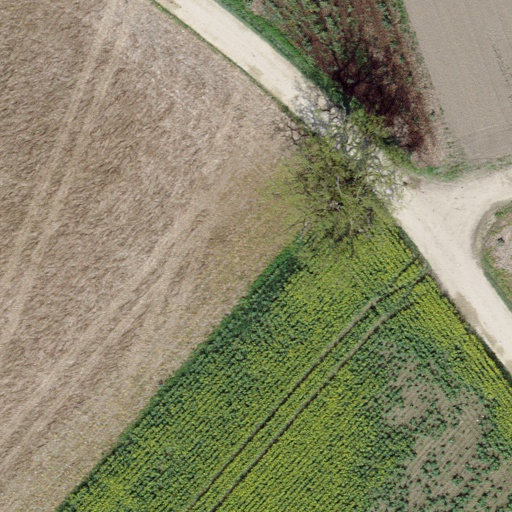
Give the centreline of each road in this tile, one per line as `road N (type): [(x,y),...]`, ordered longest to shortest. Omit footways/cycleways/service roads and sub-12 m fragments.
road 1 (track): [(182,0),(354,152),(511,350)]
road 2 (track): [(394,203),(511,173)]
